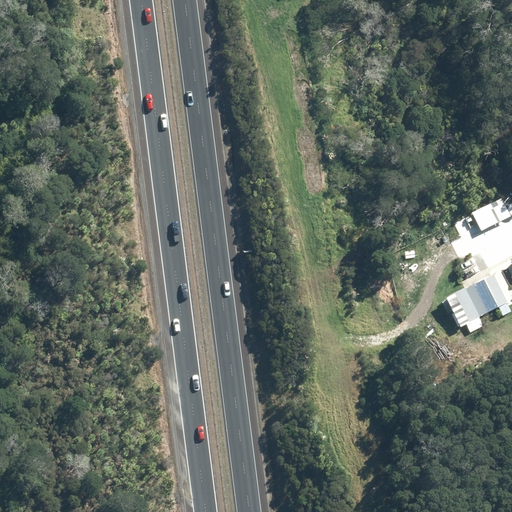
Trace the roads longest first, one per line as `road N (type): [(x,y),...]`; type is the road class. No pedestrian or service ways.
road 1 (motorway): [(185,0),(249,511)]
road 2 (motorway): [(205,511),(141,0)]
